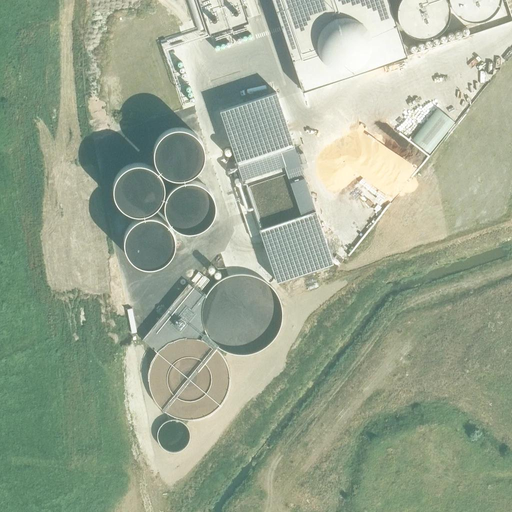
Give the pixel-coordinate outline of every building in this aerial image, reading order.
[(240,0),(198,0),(210,36),(249,23),(240,0)] [(387,0),(272,0),(303,92),(406,57),(387,0)] [(401,0),(398,7),(398,16),(401,24),(406,30),(412,34),(420,37),(428,36),(435,34),(441,29),(446,23),(448,15),(448,7),(445,0),(401,0)] [(449,0),(452,6),(457,12),(463,17),(471,19),(479,19),(486,16),(492,12),(497,5),(498,0),(449,0)] [(275,93),(220,111),(277,282),(333,264),(275,93)] [(187,126),(178,125),(169,127),(162,131),(156,138),(153,146),(153,154),(156,162),(161,168),(167,173),(175,175),(183,175),(190,172),(196,167),(201,161),(203,153),(203,146),(200,137),(194,131),(187,126)] [(147,166),(139,165),(130,166),(123,170),(117,177),(114,185),(114,194),(117,201),(121,208),(128,212),(135,214),(143,214),(151,212),(157,207),(161,200),(164,193),(163,185),(160,177),(155,170),(147,166)] [(199,182),(190,181),(182,182),(174,187),(168,193),(165,201),(166,210),(168,218),(173,224),(179,228),(187,231),(195,231),(202,228),(208,223),(213,217),(215,209),(215,201),(212,193),(206,187),(199,182)] [(158,219),(149,218),(141,219),(133,224),(127,230),(124,239),(124,247),(127,255),(132,261),(138,265),(146,268),(154,268),(161,265),(167,260),(172,254),(174,246),(174,238),(171,230),(165,224),(158,219)]
